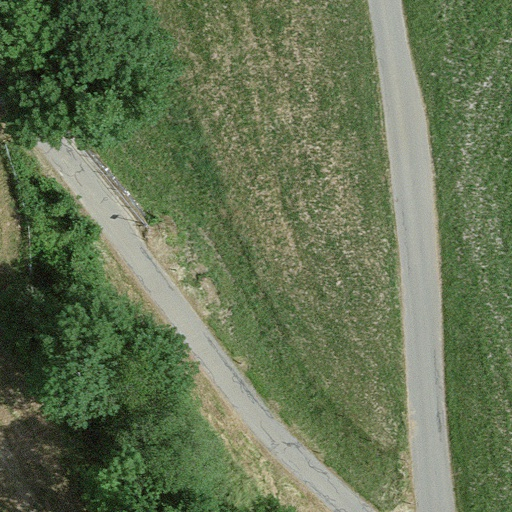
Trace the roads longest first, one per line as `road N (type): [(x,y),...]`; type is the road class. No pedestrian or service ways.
road 1 (residential): [(349,511),(257,418),(79,168),(0,83)]
road 2 (residential): [(434,511),(383,0)]
